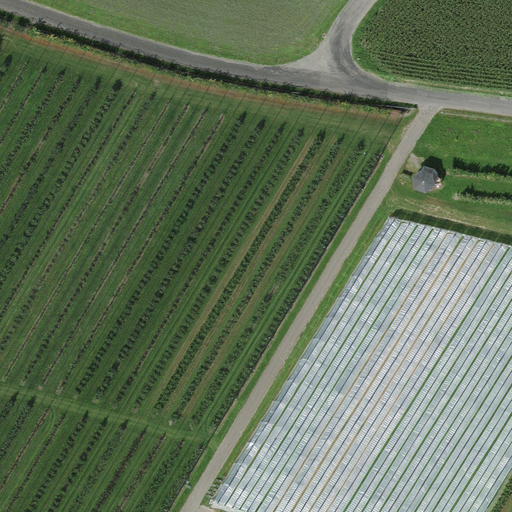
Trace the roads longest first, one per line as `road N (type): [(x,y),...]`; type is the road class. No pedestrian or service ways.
road 1 (track): [(194,511),(436,101)]
road 2 (unclassified): [(0,6),(178,62),(301,84)]
road 3 (unclassified): [(301,84),(511,111)]
